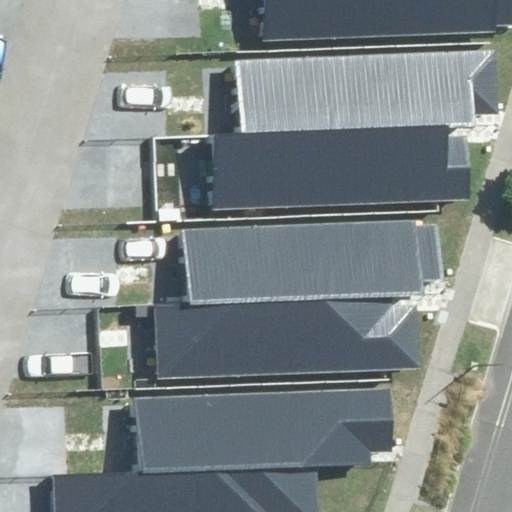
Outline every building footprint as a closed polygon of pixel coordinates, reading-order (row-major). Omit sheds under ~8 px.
[(511,0),(261,0),(263,29),(511,20),(511,0)] [(231,54),(235,135),(416,126),(466,123),(465,102),(497,100),(493,41),(231,54)] [(416,126),(235,135),(210,136),(213,199),(469,187),(466,123),(416,126)] [(173,219),(176,294),(399,285),(421,284),(418,209),(173,219)] [(148,295),(152,371),(402,358),(399,285),(176,294),(148,295)] [(131,390),(135,468),(315,459),(366,456),(365,438),(397,436),(394,376),(131,390)] [(40,472),(42,511),(314,511),(318,511),(315,459),(135,468),(40,472)]
